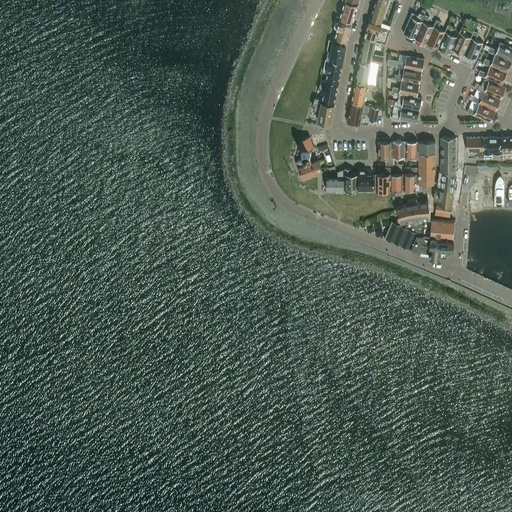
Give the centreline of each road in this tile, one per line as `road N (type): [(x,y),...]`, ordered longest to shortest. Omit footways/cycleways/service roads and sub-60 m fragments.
road 1 (unclassified): [(456,274),(291,208),(270,187),(261,153),(264,117),(317,0)]
road 2 (residential): [(452,130),(463,73),(398,39),(409,0)]
road 3 (residential): [(368,0),(337,125),(349,135),(371,133)]
